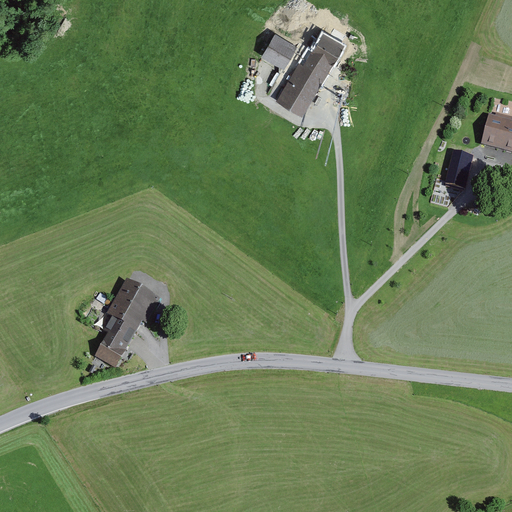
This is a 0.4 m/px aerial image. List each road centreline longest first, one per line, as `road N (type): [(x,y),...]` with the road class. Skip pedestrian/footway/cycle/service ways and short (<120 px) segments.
road 1 (residential): [(0,425),(118,385),(250,361),(511,385)]
road 2 (track): [(453,213),(361,301),(350,317),(344,367)]
road 3 (track): [(350,317),(336,126)]
